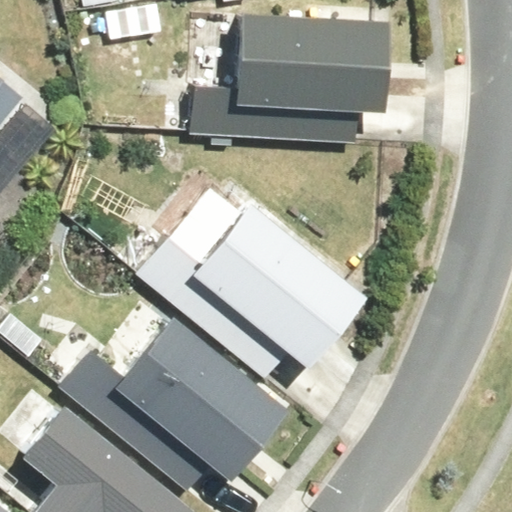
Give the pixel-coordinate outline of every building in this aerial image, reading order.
[(397,108),(404,15),(392,15),(392,9),(312,3),(310,15),(256,11),(254,32),(223,29),(220,72),(175,70),(172,131),(365,145),(368,106),(397,108)] [(0,241),(7,232),(0,227),(0,195),(64,111),(0,62),(0,241)] [(188,305),(301,405),(324,424),(350,392),(319,366),(378,291),(265,200),(252,216),(225,195),(156,280),(188,305)] [(188,305),(171,327),(144,305),(110,347),(81,324),(53,359),(78,379),(66,393),(183,492),(216,450),(247,474),(301,405),(188,305)] [(183,492),(66,393),(23,446),(64,479),(37,511),(122,511),(123,511),(201,511),(205,509),(183,492)] [(27,511),(4,493),(0,498),(0,511),(27,511)]
